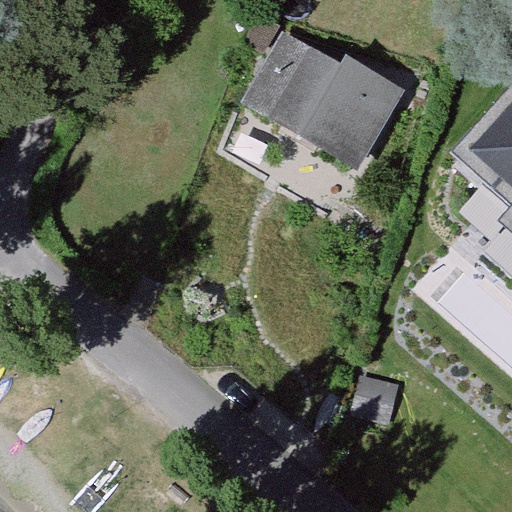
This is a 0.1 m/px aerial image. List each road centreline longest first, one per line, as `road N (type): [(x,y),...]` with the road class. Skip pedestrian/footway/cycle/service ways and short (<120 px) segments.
road 1 (residential): [(0,247),(306,511)]
road 2 (residential): [(87,0),(0,222)]
